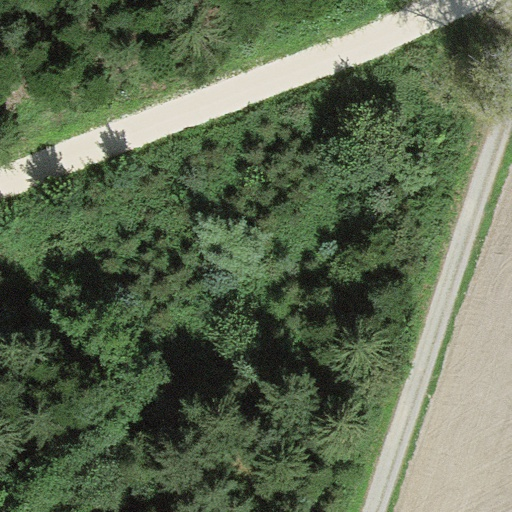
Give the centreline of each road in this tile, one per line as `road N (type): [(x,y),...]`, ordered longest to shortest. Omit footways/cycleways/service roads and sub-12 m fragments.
road 1 (track): [(470,0),(0,181)]
road 2 (track): [(511,78),(359,511)]
